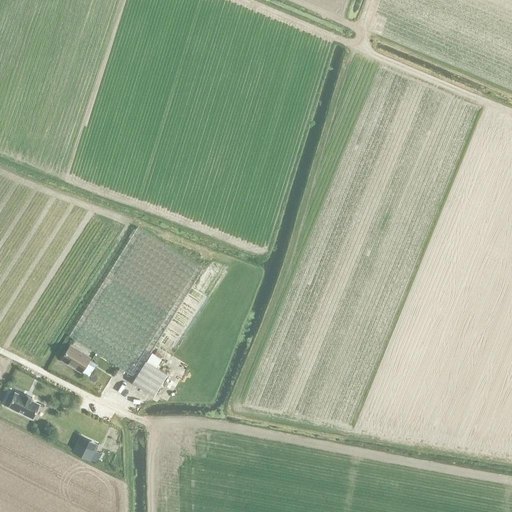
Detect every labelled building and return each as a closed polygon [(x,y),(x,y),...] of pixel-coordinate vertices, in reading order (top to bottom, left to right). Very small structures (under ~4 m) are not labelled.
[(68,336),(135,377),(145,360),(203,268),(137,227),(68,336)] [(69,346),(61,359),(81,371),(90,358),(69,346)] [(167,374),(156,367),(161,358),(152,352),(146,361),(145,360),(135,377),(132,382),(153,396),(167,374)] [(32,397),(30,396),(25,394),(24,396),(15,392),(8,406),(33,418),(39,404),(31,400),(32,397)] [(98,443),(80,434),(71,451),(90,460),(91,459),(96,461),(100,452),(95,450),(98,443)]
